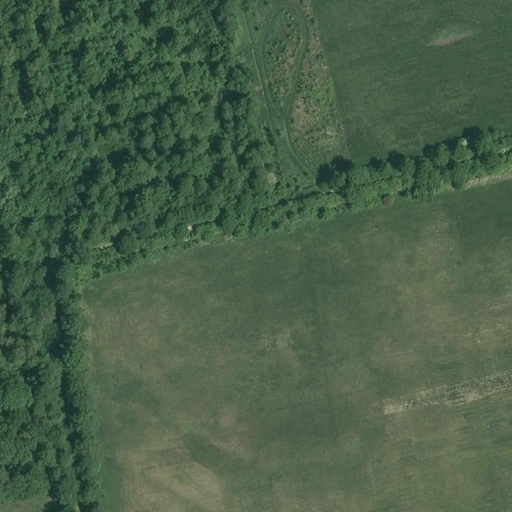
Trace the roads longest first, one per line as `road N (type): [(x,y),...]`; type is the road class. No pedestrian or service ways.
road 1 (track): [(511,151),(44,260)]
road 2 (track): [(77,511),(44,260)]
